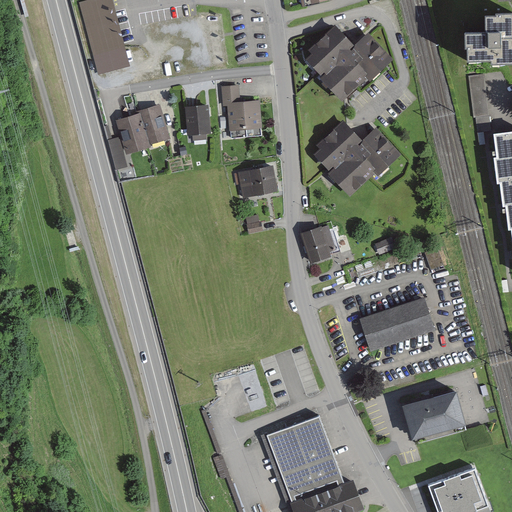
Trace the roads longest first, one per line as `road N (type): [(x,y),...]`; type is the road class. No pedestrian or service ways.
road 1 (unclassified): [(271,0),(299,280),(350,423),(399,511)]
road 2 (unclassified): [(154,511),(138,405),(17,0)]
road 3 (trunk): [(56,0),(186,511)]
